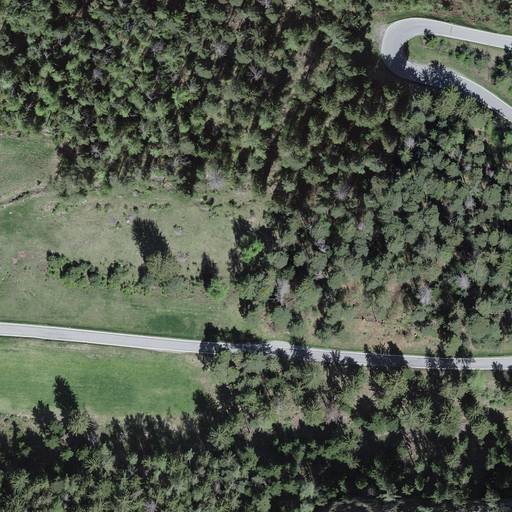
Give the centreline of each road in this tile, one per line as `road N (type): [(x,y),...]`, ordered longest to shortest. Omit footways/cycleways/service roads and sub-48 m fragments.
road 1 (tertiary): [(0,328),(384,360),(511,362)]
road 2 (motorway): [(357,0),(511,316)]
road 3 (tertiary): [(511,114),(463,85),(407,72),(392,48),(397,32),(414,24),(511,42)]
road 4 (motorway): [(511,130),(448,0)]
